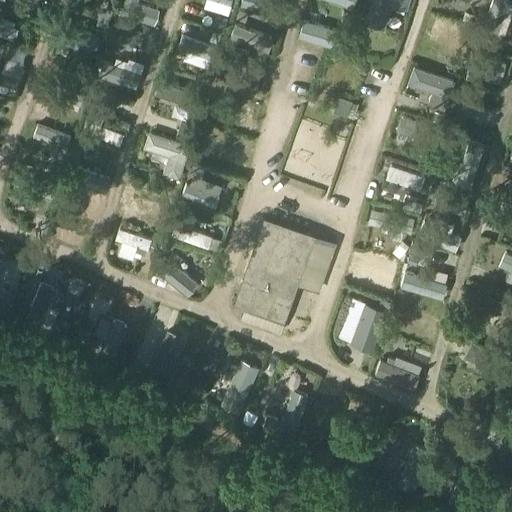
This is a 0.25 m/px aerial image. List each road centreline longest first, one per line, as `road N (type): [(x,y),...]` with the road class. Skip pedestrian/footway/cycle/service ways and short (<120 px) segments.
road 1 (track): [(303,359),(419,0)]
road 2 (track): [(200,316),(252,187),(297,0)]
road 3 (track): [(420,409),(511,101)]
road 4 (track): [(94,272),(176,0)]
road 5 (track): [(0,155),(53,0)]
